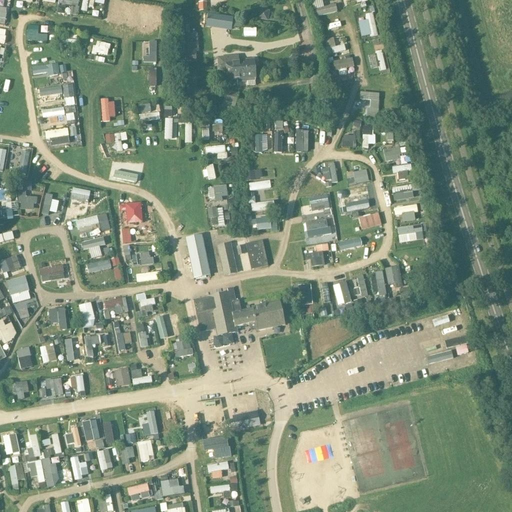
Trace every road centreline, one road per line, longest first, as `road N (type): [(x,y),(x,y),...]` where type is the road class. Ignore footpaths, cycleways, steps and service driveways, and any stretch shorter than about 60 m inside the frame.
road 1 (secondary): [(511,362),(402,0)]
road 2 (unclassified): [(280,511),(272,450),(288,392),(271,379),(186,389)]
